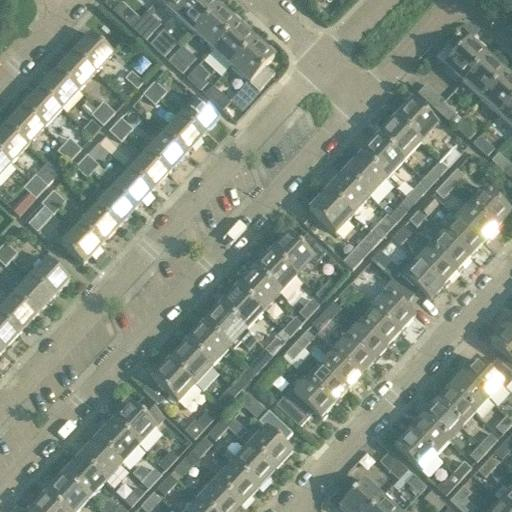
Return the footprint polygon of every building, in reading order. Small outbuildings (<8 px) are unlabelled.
[(160,0),(157,4),(175,20),(193,0),(160,0)] [(193,37),(218,11),(218,10),(206,0),(193,0),(175,20),(193,37)] [(211,54),(236,27),(218,10),(218,11),(193,37),(211,54)] [(152,36),(139,23),(132,31),(145,43),(152,36)] [(470,38),(478,30),(477,29),(474,27),(471,26),(467,26),(464,26),(461,27),(459,28),(470,38)] [(229,70),(255,44),(236,27),(211,54),(229,70)] [(162,34),(149,47),(163,60),(176,46),(162,34)] [(71,55),(94,76),(111,57),(89,36),(71,55)] [(462,85),(473,72),(486,58),(468,41),(443,68),(462,85)] [(273,77),(264,69),(272,60),(255,44),(229,70),(256,95),(273,77)] [(94,76),(71,55),(54,73),(77,94),(94,76)] [(188,69),(175,57),(168,65),(181,77),(188,69)] [(480,102),(492,89),(505,75),(486,58),(473,72),(462,85),(480,102)] [(77,94),(54,73),(38,91),(60,112),(77,94)] [(137,92),(143,85),(131,74),(125,81),(137,92)] [(206,86),(193,74),(186,81),(199,94),(206,86)] [(480,102),(498,118),(511,104),(511,81),(505,75),(492,89),(480,102)] [(159,103),(166,95),(154,84),(147,92),(159,103)] [(436,112),(443,105),(441,104),(443,102),(426,86),(417,95),(436,112)] [(220,114),(228,106),(211,89),(203,98),(220,114)] [(21,110),(43,130),(60,112),(38,91),(21,110)] [(154,108),(159,103),(147,92),(142,97),(154,108)] [(177,119),(199,140),(217,121),(194,101),(177,119)] [(392,122),(420,147),(438,127),(411,102),(392,122)] [(511,104),(498,118),(511,130),(511,104)] [(114,116),(102,105),(96,112),(108,122),(114,116)] [(457,118),(443,105),(436,112),(454,129),(455,129),(461,122),(465,118),(460,114),(457,118)] [(4,128),(26,149),(43,130),(21,110),(4,128)] [(102,128),(108,122),(96,112),(91,118),(102,128)] [(199,140),(177,119),(160,138),(183,158),(199,140)] [(132,132),(120,121),(113,128),(125,139),(132,132)] [(376,140),(403,165),(420,147),(392,122),(376,140)] [(469,143),(475,135),(461,122),(455,129),(454,129),(469,143)] [(92,140),(99,132),(91,124),(83,132),(92,140)] [(0,131),(0,158),(9,167),(26,149),(4,128),(0,131)] [(119,145),(125,139),(113,128),(108,134),(119,145)] [(183,158),(160,138),(143,156),(166,177),(183,158)] [(477,141),(476,141),(472,146),(486,159),(494,152),(480,139),(477,141)] [(359,158),(386,183),(403,165),(376,140),(359,158)] [(81,152),(69,141),(62,148),(74,159),(81,152)] [(74,159),(62,148),(57,154),(69,165),(74,159)] [(447,171),(460,157),(452,151),(439,164),(447,171)] [(491,163),(509,180),(511,176),(511,168),(498,155),(491,163)] [(166,177),(143,156),(126,174),(149,195),(166,177)] [(0,177),(9,167),(0,158),(0,177)] [(98,168),(86,158),(80,165),(91,176),(98,168)] [(342,177),(369,202),(386,183),(359,158),(342,177)] [(86,181),(91,176),(80,165),(75,170),(86,181)] [(422,183),(430,189),(443,176),(435,169),(422,183)] [(445,184),(453,190),(463,179),(456,172),(445,184)] [(149,195),(126,174),(109,192),(132,213),(149,195)] [(325,195),(353,220),(369,202),(342,177),(325,195)] [(28,185),(41,196),(47,189),(35,178),(28,185)] [(422,183),(405,201),(413,208),(430,189),(422,183)] [(453,190),(445,184),(435,195),(442,202),(453,190)] [(35,202),(41,196),(28,185),(23,190),(27,194),(35,202)] [(469,205),(497,231),(511,216),(483,190),(469,205)] [(93,211),(115,231),(132,213),(109,192),(93,211)] [(27,194),(11,212),(19,219),(35,202),(27,194)] [(46,201),(58,212),(65,205),(53,194),(46,201)] [(353,220),(325,195),(309,213),(336,238),(353,220)] [(53,218),(58,212),(46,201),(41,207),(53,218)] [(413,208),(405,201),(388,219),(396,226),(413,208)] [(430,201),(419,212),(426,219),(437,208),(430,201)] [(456,219),(484,245),(497,231),(469,205),(456,219)] [(115,231),(93,211),(76,229),(98,250),(115,231)] [(419,212),(408,224),(416,230),(426,219),(419,212)] [(443,234),(471,260),(484,245),(456,219),(443,234)] [(98,250),(76,229),(58,248),(81,268),(98,250)] [(379,244),(387,235),(380,229),(372,237),(379,244)] [(410,236),(403,229),(392,241),(400,248),(410,236)] [(429,249),(457,275),(471,260),(443,234),(429,249)] [(287,237),(269,256),(296,280),(313,261),(316,264),(325,255),(306,237),(297,246),(287,237)] [(5,245),(0,250),(0,255),(10,264),(17,256),(5,245)] [(363,245),(344,265),(352,273),(371,252),(363,245)] [(416,263),(444,289),(457,275),(429,249),(416,263)] [(10,264),(0,255),(0,264),(5,269),(10,264)] [(279,299),(296,280),(269,256),(252,274),(279,299)] [(28,281),(50,301),(67,283),(45,262),(28,281)] [(390,283),(410,301),(418,292),(430,303),(444,289),(416,263),(403,277),(399,274),(390,283)] [(235,292),(262,316),(279,299),(252,274),(235,292)] [(28,281),(11,299),(33,319),(50,301),(28,281)] [(386,295),(373,310),(400,335),(414,320),(402,309),(410,301),(390,283),(382,292),(386,295)] [(322,304),(335,291),(328,284),(315,297),(322,304)] [(356,294),(349,288),(338,299),(345,306),(356,294)] [(218,310),(245,335),(262,316),(235,292),(218,310)] [(11,299),(0,310),(0,322),(16,338),(33,319),(11,299)] [(318,309),(311,302),(298,316),(305,323),(318,309)] [(340,312),(333,305),(322,316),(330,323),(340,312)] [(245,335),(218,310),(202,328),(228,353),(231,355),(240,345),(248,353),(256,345),(245,335)] [(400,335),(373,310),(359,324),(387,350),(400,335)] [(330,323),(322,316),(312,328),(319,335),(330,323)] [(301,327),(294,320),(281,334),(289,341),(301,327)] [(511,320),(503,330),(511,337),(511,320)] [(0,322),(0,355),(16,338),(0,322)] [(387,350),(359,324),(346,338),(374,364),(387,350)] [(185,346),(212,371),(228,353),(202,328),(185,346)] [(511,337),(503,330),(490,344),(501,355),(494,363),(511,380),(511,337)] [(306,334),(295,345),(303,352),(314,340),(306,334)] [(374,364),(346,338),(333,353),(361,379),(374,364)] [(284,345),(277,339),(264,352),(271,359),(284,345)] [(303,352),(295,345),(285,357),(292,364),(303,352)] [(185,346),(168,364),(195,389),(212,371),(185,346)] [(361,379),(333,353),(319,367),(347,393),(361,379)] [(257,360),(247,370),(255,378),(265,367),(257,360)] [(511,382),(511,380),(494,363),(486,372),(474,362),(460,376),(488,402),(502,388),(505,390),(511,382)] [(200,394),(195,389),(168,364),(151,382),(178,407),(187,398),(192,403),(200,394)] [(347,393),(319,367),(306,382),(334,408),(347,393)] [(255,378),(247,370),(231,388),(238,395),(255,378)] [(488,402),(460,376),(447,391),(475,417),(488,402)] [(334,408),(306,382),(293,396),(285,388),(271,403),(295,426),(309,411),(321,422),(334,408)] [(231,388),(214,406),(222,414),(238,395),(231,388)] [(475,417),(447,391),(434,405),(462,431),(475,417)] [(256,420),(264,411),(247,395),(239,403),(256,420)] [(143,402),(134,411),(130,406),(112,425),(138,450),(164,422),(143,402)] [(420,420),(448,445),(462,431),(434,405),(420,420)] [(222,414),(214,406),(196,425),(204,433),(222,414)] [(232,411),(220,424),(226,430),(233,422),(238,416),(232,411)] [(511,426),(511,425),(506,419),(495,431),(502,438),(511,426)] [(448,445),(420,420),(407,434),(435,460),(448,445)] [(194,423),(184,433),(194,443),(204,433),(196,425),(194,423)] [(226,430),(219,424),(207,437),(214,443),(226,430)] [(138,450),(112,425),(95,443),(121,468),(138,450)] [(266,430),(247,450),(273,474),(292,454),(266,430)] [(435,460),(407,434),(394,449),(421,474),(435,460)] [(497,443),(490,436),(479,447),(487,454),(497,443)] [(198,462),(211,448),(203,441),(190,455),(198,462)] [(494,455),(501,462),(511,450),(511,447),(506,442),(494,455)] [(121,468),(95,443),(78,462),(104,486),(121,468)] [(487,454),(479,447),(469,459),(476,465),(487,454)] [(247,450),(231,468),(257,492),(273,474),(247,450)] [(165,474),(178,460),(170,453),(157,467),(165,474)] [(360,479),(372,468),(380,477),(385,472),(369,455),(352,470),(360,479)] [(399,483),(408,473),(388,455),(379,465),(399,483)] [(193,467),(186,460),(174,474),(181,480),(193,467)] [(497,467),(489,460),(477,474),(484,481),(497,467)] [(104,486),(78,462),(61,480),(87,505),(104,486)] [(463,464),(453,476),(460,483),(471,471),(463,464)] [(240,510),(257,492),(231,468),(214,486),(240,510)] [(160,478),(153,472),(141,486),(148,492),(160,478)] [(460,483),(453,476),(442,487),(450,494),(460,483)] [(419,497),(426,490),(412,477),(405,484),(419,497)] [(176,485),(169,479),(157,492),(164,499),(176,485)] [(80,511),(87,505),(61,480),(44,498),(59,511),(80,511)] [(350,480),(344,486),(353,495),(359,488),(350,480)] [(339,509),(342,511),(371,511),(382,501),(363,483),(359,488),(353,495),(339,509)] [(214,486),(197,504),(204,511),(237,511),(240,510),(214,486)] [(474,511),(475,511),(464,502),(471,495),(463,489),(457,495),(449,504),(457,511),(474,511)] [(130,510),(143,496),(136,490),(123,504),(130,510)] [(511,511),(511,490),(508,495),(502,490),(494,499),(500,504),(508,511),(511,511)] [(438,511),(444,507),(430,494),(423,501),(434,511),(438,511)] [(151,511),(159,503),(152,497),(140,510),(141,511),(151,511)] [(59,511),(44,498),(31,511),(59,511)] [(394,511),(382,501),(371,511),(394,511)]
